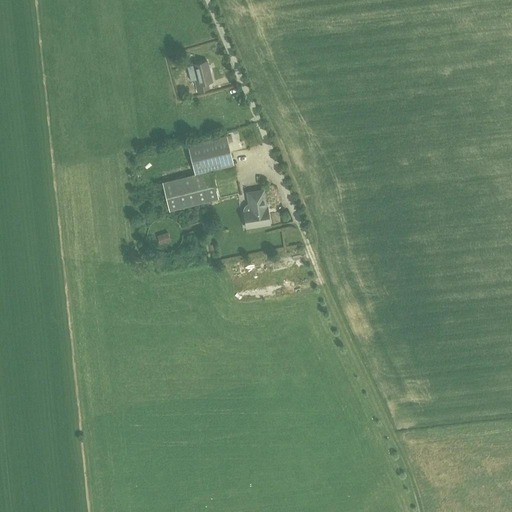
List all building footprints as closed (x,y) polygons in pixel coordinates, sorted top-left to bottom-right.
[(193,64),(197,79),(195,79),(197,90),(209,87),(208,82),(212,80),(207,60),(193,64)] [(188,144),(195,174),(162,182),(169,209),(218,198),(211,169),(234,163),(226,134),(188,144)] [(252,178),(253,187),(263,186),(263,177),(252,178)] [(244,211),(246,227),(270,223),(267,207),(266,208),(263,190),(248,192),(249,204),(247,205),(245,206),(244,209),(244,211)] [(161,244),(167,242),(164,234),(158,236),(161,244)] [(291,297),(300,294),(298,288),(289,292),(291,297)]
